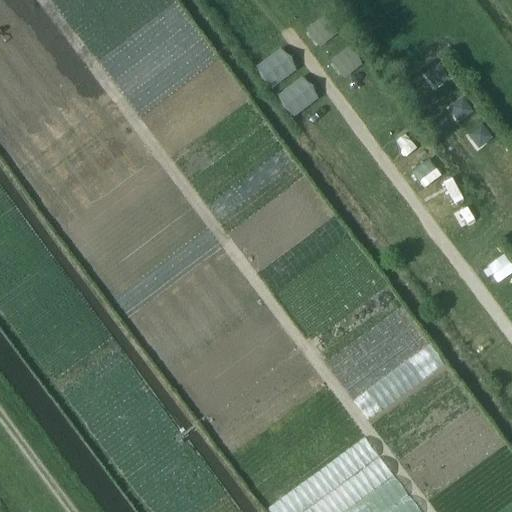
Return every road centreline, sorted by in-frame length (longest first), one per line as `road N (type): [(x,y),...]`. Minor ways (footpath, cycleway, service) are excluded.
road 1 (track): [(425,511),(41,0)]
road 2 (track): [(72,511),(0,414)]
